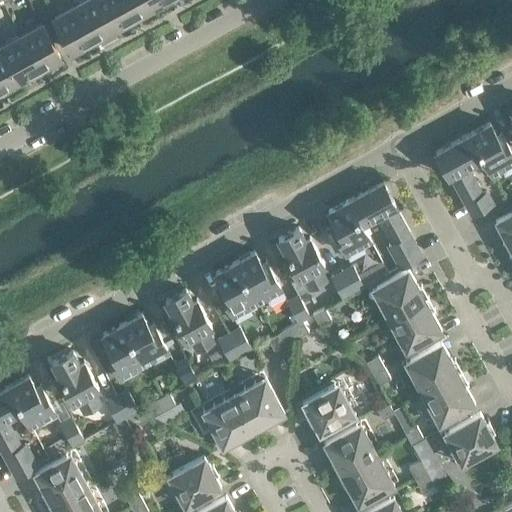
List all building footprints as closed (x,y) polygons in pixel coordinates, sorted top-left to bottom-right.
[(88,42),(94,39),(75,5),(72,0),(59,0),(49,6),(73,50),(75,49),(78,50),(87,45),(88,42)] [(114,28),(98,0),(84,0),(75,5),(94,39),(99,36),(103,37),(112,32),(113,28),(114,28)] [(134,17),(124,0),(98,0),(114,28),(115,27),(118,28),(127,23),(128,20),(134,17)] [(154,6),(150,0),(124,0),(134,17),(139,14),(143,15),(152,10),(153,7),(154,6)] [(42,23),(21,34),(40,68),(45,65),(49,66),(58,61),(59,58),(61,57),(42,23)] [(40,68),(21,34),(1,45),(20,79),(21,78),(24,79),(33,74),(34,71),(40,68)] [(20,79),(1,45),(0,45),(0,89),(5,87),(9,88),(18,83),(19,80),(20,79)] [(490,121),(470,132),(492,172),(501,167),(505,174),(511,169),(511,151),(501,131),(497,134),(490,121)] [(492,172),(470,132),(435,151),(448,175),(450,174),(472,213),(492,201),(486,191),(482,193),(466,165),(482,156),(491,172),(492,172)] [(396,204),(383,180),(348,199),(370,238),(362,222),(377,213),(393,242),(389,244),(400,265),(421,254),(393,205),(396,204)] [(370,238),(348,199),(328,209),(335,222),(331,224),(346,251),(350,258),(364,250),(360,243),(370,238)] [(511,209),(495,219),(511,249),(511,209)] [(310,236),(305,238),(298,226),(278,237),(285,250),(284,250),(298,277),(303,275),(310,287),(326,279),(319,266),(324,263),(310,236)] [(239,258),(235,260),(257,300),(266,295),(270,302),(284,294),(280,287),(281,287),(266,260),(261,262),(255,250),(249,253),(249,251),(239,257),(239,258)] [(257,300),(235,260),(215,271),(222,284),(218,286),(233,313),(237,320),(251,312),(247,305),(257,300)] [(352,263),(342,269),(353,290),(364,285),(352,263)] [(376,284),(393,315),(425,298),(408,267),(376,284)] [(353,290),(342,269),(331,275),(343,296),(353,290)] [(197,298),(192,300),(185,287),(165,299),(172,311),(171,312),(185,339),(190,337),(197,349),(213,340),(206,328),(211,325),(197,298)] [(298,320),(309,314),(298,293),(287,299),(298,320)] [(442,329),(425,298),(393,315),(410,346),(442,329)] [(331,318),(324,307),(313,313),(319,325),(331,318)] [(126,320),(122,322),(144,362),(153,357),(155,361),(169,353),(167,349),(168,349),(153,322),(149,324),(142,311),(136,314),(136,313),(126,319),(126,320)] [(144,362),(122,322),(102,333),(109,346),(105,348),(120,375),(122,379),(137,371),(135,367),(144,362)] [(239,325),(229,331),(240,352),(251,346),(239,325)] [(297,337),(291,325),(279,331),(286,343),(297,337)] [(240,352),(229,331),(218,337),(230,358),(240,352)] [(286,343),(279,331),(268,338),(274,349),(286,343)] [(409,358),(426,389),(458,372),(441,340),(409,358)] [(84,360),(79,362),(72,349),(52,360),(59,373),(58,374),(73,401),(77,398),(84,411),(100,402),(93,390),(98,387),(84,360)] [(186,382),(196,376),(185,355),(174,361),(186,382)] [(366,361),(372,372),(384,366),(378,355),(366,361)] [(390,377),(384,366),(372,372),(379,384),(390,377)] [(475,403),(458,372),(426,389),(443,420),(475,403)] [(29,373),(9,384),(31,424),(40,419),(42,423),(56,415),(54,411),(55,411),(40,383),(36,386),(29,373)] [(267,380),(236,397),(253,428),(284,411),(267,380)] [(351,415),(334,383),(302,401),(319,432),(351,415)] [(31,424),(9,384),(0,388),(0,445),(16,475),(37,464),(25,443),(21,445),(5,417),(21,408),(30,424),(31,424)] [(126,387),(116,393),(127,414),(138,408),(126,387)] [(169,392),(158,398),(146,404),(153,416),(164,410),(175,403),(169,392)] [(127,414),(116,393),(105,399),(117,420),(127,414)] [(253,428),(236,397),(205,414),(222,445),(253,428)] [(383,418),(394,412),(388,400),(376,407),(383,418)] [(153,416),(146,404),(135,411),(141,422),(153,416)] [(497,443),(480,411),(448,428),(465,460),(497,443)] [(131,428),(124,416),(113,423),(119,434),(131,428)] [(73,444),(83,438),(72,417),(61,423),(73,444)] [(324,441),(341,472),(373,455),(356,423),(324,441)] [(411,443),(423,437),(416,425),(405,432),(411,443)] [(34,471),(51,502),(83,485),(66,454),(34,471)] [(221,486),(204,454),(172,472),(189,503),(221,486)] [(390,486),(373,455),(341,472),(358,503),(390,486)] [(409,466),(415,477),(426,471),(420,460),(409,466)] [(433,482),(426,471),(415,477),(421,489),(433,482)] [(445,475),(434,481),(443,490),(451,485),(445,475)] [(97,511),(83,485),(51,502),(56,511),(97,511)] [(124,493),(130,505),(142,499),(136,487),(124,493)] [(194,511),(235,511),(226,494),(194,511)] [(361,511),(397,511),(389,497),(361,511)] [(144,511),(148,510),(142,499),(130,505),(134,511),(144,511)] [(511,511),(511,501),(502,507),(504,511),(511,511)] [(466,511),(456,503),(451,510),(453,511),(466,511)]
